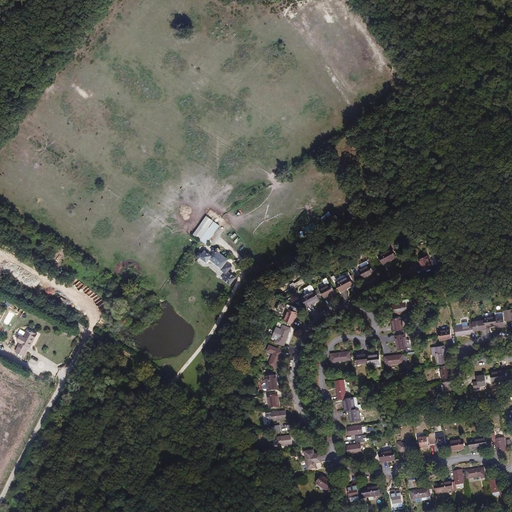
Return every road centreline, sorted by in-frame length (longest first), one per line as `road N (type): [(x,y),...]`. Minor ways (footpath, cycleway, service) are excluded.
road 1 (track): [(0,282),(171,383),(293,511)]
road 2 (residential): [(332,449),(325,355),(337,339),(368,336),(372,317),(356,307),(329,310),(296,355),(295,397),(327,443)]
road 3 (track): [(0,502),(88,331)]
road 4 (track): [(0,246),(92,309),(88,331)]
